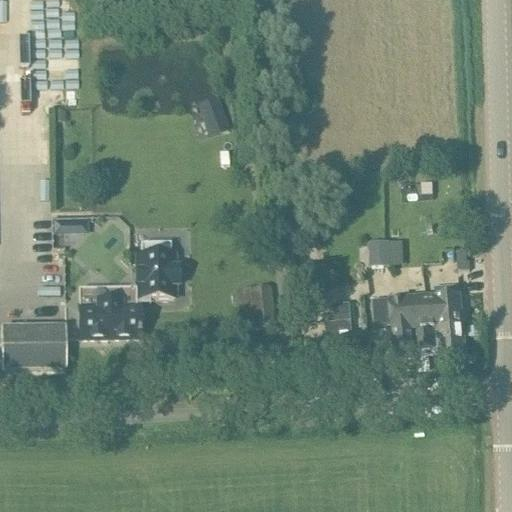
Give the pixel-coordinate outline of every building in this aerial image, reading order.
[(0,0),(0,21),(16,21),(15,1),(0,0)] [(58,91),(79,90),(78,72),(57,73),(58,91)] [(229,132),(217,100),(197,108),(209,139),(229,132)] [(54,114),(54,124),(65,124),(64,113),(54,114)] [(341,206),(341,182),(311,183),(312,207),(341,206)] [(52,237),(87,238),(87,221),(53,220),(52,237)] [(368,245),(369,270),(390,269),(390,245),(368,245)] [(109,304),(79,305),(79,311),(78,311),(78,343),(140,342),(139,302),(174,302),(174,289),(178,289),(178,270),(173,270),(173,258),(137,258),(138,293),(121,293),(121,310),(110,310),(109,304)] [(260,290),(231,291),(232,331),(260,331),(260,290)] [(440,329),(463,327),(460,296),(373,303),(375,329),(389,328),(393,365),(417,363),(417,358),(414,331),(440,329)] [(325,325),(328,370),(329,378),(371,374),(368,338),(352,340),(349,306),(335,307),(336,324),(325,325)] [(466,357),(463,327),(440,329),(414,331),(417,358),(435,356),(435,360),(466,357)] [(65,328),(0,329),(0,341),(1,374),(66,373),(65,328)] [(479,328),(467,329),(467,338),(479,337),(479,328)]
